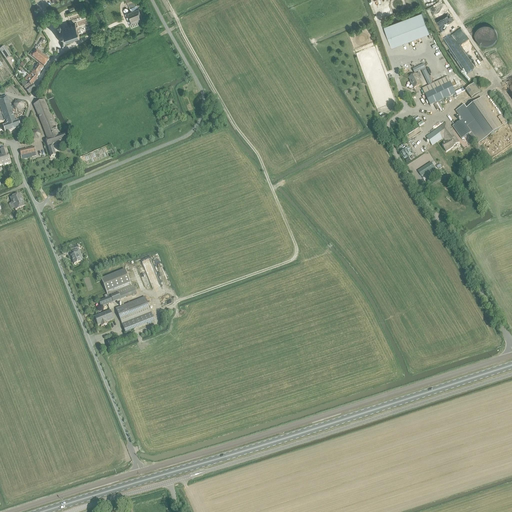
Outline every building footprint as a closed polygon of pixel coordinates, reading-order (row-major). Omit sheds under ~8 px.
[(137,5),(135,1),(134,0),(126,0),(129,8),(130,8),(131,11),(125,13),(129,24),(142,19),(138,8),(137,5)] [(422,12),(384,26),(392,47),(430,33),(422,12)] [(73,39),(73,38),(75,38),(76,39),(76,38),(76,37),(78,37),(79,38),(79,37),(79,36),(76,25),(75,24),(74,25),(75,26),(72,26),(72,25),(71,26),(72,27),(69,27),(69,26),(68,27),(68,28),(66,29),(66,27),(65,28),(65,29),(63,30),(62,28),(62,29),(60,27),(61,26),(60,26),(60,27),(58,27),(57,27),(58,28),(58,29),(58,30),(57,30),(58,31),(57,32),(58,32),(61,41),(60,42),(61,42),(62,43),(62,42),(66,41),(66,42),(67,41),(66,40),(69,40),(69,41),(70,40),(70,39),(72,39),(72,40),(73,39)] [(44,66),(49,60),(37,51),(34,55),(32,53),(29,55),(32,57),(44,66)] [(37,78),(43,68),(38,64),(34,70),(33,70),(31,72),(32,73),(37,78)] [(424,64),(413,70),(415,74),(426,69),(424,64)] [(422,72),(429,87),(433,85),(426,70),(422,72)] [(417,74),(409,78),(414,89),(422,85),(418,78),(421,77),(419,73),(417,74)] [(27,82),(29,84),(31,86),(32,86),(33,86),(33,85),(38,79),(33,76),(32,74),(29,77),(28,76),(25,80),(27,82)] [(448,78),(433,85),(429,87),(422,90),(430,107),(456,95),(448,78)] [(36,89),(33,86),(32,86),(31,86),(29,84),(27,85),(25,83),(23,80),(21,81),(22,83),(21,84),(22,85),(26,90),(25,90),(28,94),(36,89)] [(480,93),(474,85),(466,90),(472,99),(480,93)] [(16,129),(20,128),(18,121),(16,122),(11,110),(11,108),(7,97),(0,99),(0,106),(7,125),(3,126),(5,133),(10,131),(10,132),(16,129)] [(462,120),(453,127),(462,139),(471,133),(479,144),(502,127),(481,98),(468,108),(467,109),(464,105),(456,111),(462,120)] [(16,110),(21,111),(24,107),(22,102),(17,101),(14,105),(15,106),(11,108),(11,110),(15,109),(16,110)] [(44,101),(34,105),(48,140),(46,140),(47,146),(48,148),(51,157),(56,156),(53,147),(52,145),(67,140),(65,135),(61,136),(61,134),(58,135),(53,121),(50,115),(44,101)] [(458,144),(459,143),(446,123),(426,137),(431,145),(442,138),(442,139),(443,139),(444,140),(442,142),(444,145),(442,146),(446,152),(454,147),(454,148),(456,148),(457,147),(457,146),(458,145),(458,144)] [(20,151),(21,156),(22,160),(36,156),(34,147),(20,151)] [(2,155),(0,155),(0,165),(11,162),(6,149),(0,151),(2,155)] [(431,163),(418,172),(421,177),(427,173),(434,169),(435,168),(431,163)] [(15,211),(24,207),(22,202),(23,201),(20,194),(10,198),(12,203),(9,205),(11,210),(14,208),(15,211)] [(79,250),(70,253),(72,256),(71,256),(72,259),(74,264),(81,262),(79,259),(82,258),(79,250)] [(104,299),(98,302),(101,308),(113,303),(128,297),(137,293),(133,285),(130,286),(129,283),(128,281),(123,270),(101,279),(107,295),(106,295),(104,296),(105,299),(104,299)] [(145,297),(116,309),(122,324),(125,333),(133,330),(132,328),(153,319),(151,312),(145,297)] [(114,320),(110,311),(94,317),(98,326),(101,325),(101,327),(108,324),(107,322),(114,320)]
